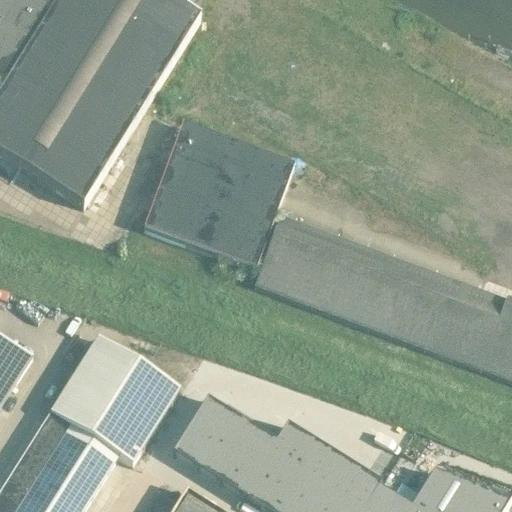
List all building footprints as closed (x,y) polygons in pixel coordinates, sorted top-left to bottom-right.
[(0,0),(0,160),(83,211),(200,23),(184,13),(192,0),(0,0)] [(439,99),(434,120),(451,125),(457,104),(439,99)] [(143,233),(256,275),(293,173),(181,131),(143,233)] [(511,139),(497,191),(511,195),(511,139)] [(511,307),(280,222),(259,276),(254,290),(511,385),(511,307)] [(0,339),(0,408),(31,359),(0,339)] [(84,511),(118,460),(131,468),(174,401),(93,350),(0,496),(0,511),(84,511)] [(171,458),(194,473),(229,417),(205,403),(171,458)] [(218,487),(252,432),(229,417),(194,473),(218,487)] [(273,449),(298,465),(321,479),(334,458),(286,429),(275,446),(273,449)] [(252,432),(218,487),(241,501),(273,449),(275,446),(252,432)] [(258,511),(268,511),(298,465),(273,449),(241,501),(258,511)] [(334,458),(321,479),(344,494),(367,508),(378,491),(380,487),(334,458)] [(300,511),(321,479),(298,465),(268,511),(300,511)] [(412,511),(411,511),(505,511),(511,503),(434,476),(412,511)] [(332,511),(344,494),(321,479),(300,511),(332,511)] [(378,491),(367,508),(364,511),(411,511),(412,511),(378,491)] [(332,511),(364,511),(367,508),(344,494),(332,511)]
